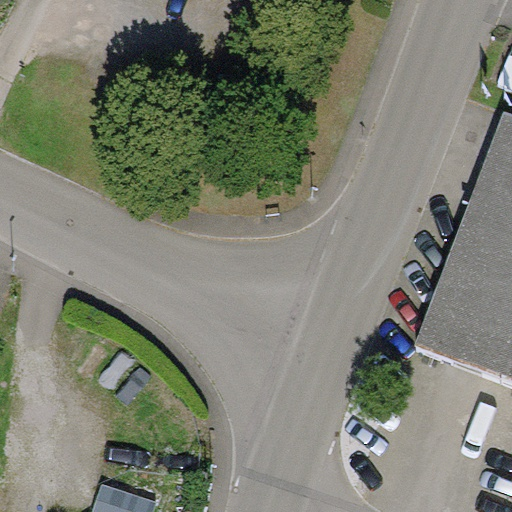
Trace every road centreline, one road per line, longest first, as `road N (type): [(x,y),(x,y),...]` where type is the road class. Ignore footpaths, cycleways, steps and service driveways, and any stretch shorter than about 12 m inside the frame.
road 1 (residential): [(0,175),(344,335)]
road 2 (tertiary): [(475,0),(344,335)]
road 3 (tertiary): [(344,335),(281,511)]
